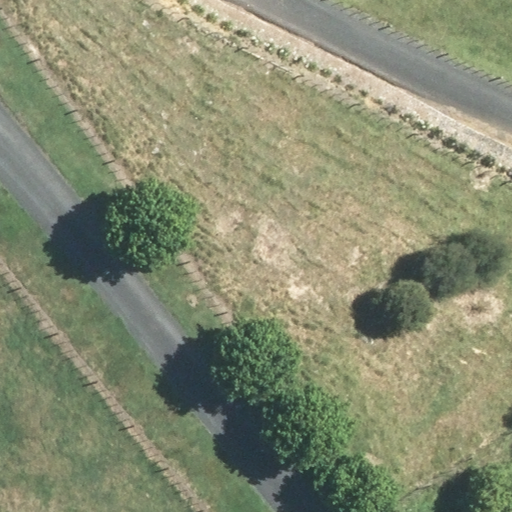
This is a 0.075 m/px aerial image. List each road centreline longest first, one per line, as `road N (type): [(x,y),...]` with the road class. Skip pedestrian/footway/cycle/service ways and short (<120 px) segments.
road 1 (track): [(264,511),(0,192)]
road 2 (track): [(302,0),(511,107)]
